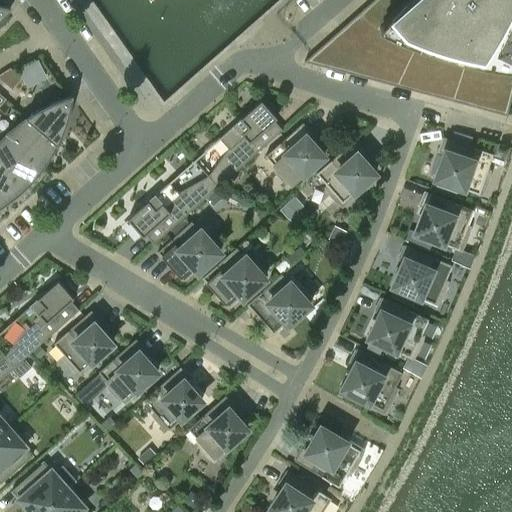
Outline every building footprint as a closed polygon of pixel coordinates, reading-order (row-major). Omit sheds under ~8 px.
[(511,0),(372,0),(303,61),(304,61),(506,115),(511,92),(511,0)] [(0,20),(4,16),(8,11),(5,6),(0,5),(0,20)] [(35,78),(28,65),(19,70),(25,83),(35,78)] [(11,69),(0,75),(0,78),(12,89),(21,78),(11,69)] [(71,101),(68,97),(61,99),(55,101),(49,104),(43,106),(37,110),(31,113),(25,117),(58,144),(60,138),(63,132),(65,126),(67,120),(69,114),(70,107),(71,101)] [(207,175),(217,186),(282,129),(274,120),(276,118),(261,100),(218,138),(228,148),(207,175)] [(58,144),(25,117),(20,120),(15,125),(9,129),(5,133),(44,167),(48,162),(51,156),(55,150),(58,144)] [(291,184),(323,156),(307,137),(312,133),(302,122),(265,155),(276,168),(274,169),(275,172),(277,174),(282,180),(284,181),(286,183),(288,181),(291,184)] [(453,131),(452,131),(450,138),(469,144),(472,137),(472,136),(453,131)] [(44,167),(5,133),(0,137),(0,164),(26,187),(31,183),(36,178),(40,173),(44,167)] [(488,175),(489,170),(487,170),(492,153),(443,136),(438,151),(444,153),(435,178),(478,193),(481,194),(483,190),(485,186),(487,179),(488,175)] [(354,191),(374,173),(358,155),(363,150),(353,140),(316,173),(327,185),(325,187),(327,191),(330,194),(335,200),(338,203),(342,205),(356,193),(354,191)] [(26,187),(0,164),(0,199),(6,204),(11,200),(16,196),(22,192),(26,187)] [(217,186),(207,175),(178,192),(169,182),(127,219),(142,237),(145,234),(153,243),(217,186)] [(458,248),(460,249),(462,246),(464,242),(467,235),(468,231),(469,226),(466,225),(473,209),(424,190),(419,205),(425,207),(415,232),(455,248),(457,249),(458,248)] [(195,269),(197,271),(219,252),(216,248),(218,246),(215,242),(209,236),(205,231),(203,233),(200,230),(191,220),(157,251),(183,280),(195,269)] [(334,225),(328,238),(340,244),(346,231),(334,225)] [(428,250),(430,245),(432,239),(415,232),(411,242),(428,250)] [(446,286),(447,281),(444,280),(451,264),(404,244),(397,258),(403,260),(393,285),(434,303),(437,304),(439,300),(441,297),(444,289),(446,286)] [(261,275),(263,273),(260,268),(254,262),(250,258),(248,260),(245,256),(244,256),(236,247),(202,277),(227,306),(240,295),(242,297),(264,278),(261,275)] [(469,267),(474,255),(455,248),(454,251),(450,260),(469,267)] [(287,323),(309,304),(306,301),(308,299),(304,294),(299,288),(295,284),(293,286),(290,282),(289,283),(281,273),(246,303),(273,332),(285,321),(287,323)] [(4,355),(14,366),(79,309),(71,300),(73,298),(57,280),(15,318),(25,328),(5,355),(4,355)] [(376,320),(368,337),(370,338),(383,344),(407,356),(402,367),(420,376),(426,364),(412,358),(415,354),(417,351),(420,343),(421,339),(423,335),(420,334),(428,318),(381,296),(374,310),(380,313),(376,320)] [(79,372),(111,343),(95,325),(100,320),(90,309),(53,343),(64,355),(62,357),(65,361),(70,367),(72,369),(74,371),(76,369),(79,372)] [(99,372),(75,394),(84,404),(108,383),(109,384),(107,385),(108,388),(110,390),(115,396),(117,397),(119,399),(121,397),(124,400),(156,372),(145,360),(140,353),(145,349),(135,338),(98,371),(99,372)] [(370,338),(366,348),(378,354),(383,344),(370,338)] [(33,351),(38,357),(44,352),(39,346),(33,351)] [(395,393),(396,388),(394,387),(402,372),(356,348),(349,361),(354,364),(342,388),(368,402),(367,404),(383,413),(388,407),(390,403),(393,396),(395,393)] [(0,378),(14,366),(4,355),(0,357),(0,378)] [(13,370),(19,377),(30,367),(24,360),(13,370)] [(168,429),(201,400),(185,382),(190,377),(180,366),(143,399),(154,412),(152,414),(155,418),(160,424),(164,427),(166,426),(168,429)] [(225,446),(245,428),(229,410),(234,405),(225,395),(187,428),(198,440),(196,442),(199,446),(201,449),(206,455),(209,458),(213,461),(227,448),(225,446)] [(0,435),(8,428),(0,418),(0,435)] [(361,453),(363,449),(347,439),(345,442),(320,427),(307,450),(301,446),(293,460),(338,486),(347,472),(349,473),(352,470),(354,466),(358,460),(360,456),(361,453)] [(24,446),(8,428),(0,435),(0,483),(32,455),(24,446)] [(149,447),(138,458),(144,464),(155,454),(149,447)] [(43,462),(11,490),(20,501),(21,500),(31,511),(40,511),(67,488),(76,480),(62,465),(53,473),(51,470),(50,470),(43,462)] [(135,464),(129,469),(136,478),(143,472),(135,464)] [(321,511),(331,498),(287,469),(279,482),(284,486),(269,508),(274,511),(321,511)] [(83,506),(67,488),(40,511),(87,511),(83,507),(83,506)] [(190,491),(183,501),(193,507),(200,497),(190,491)]
